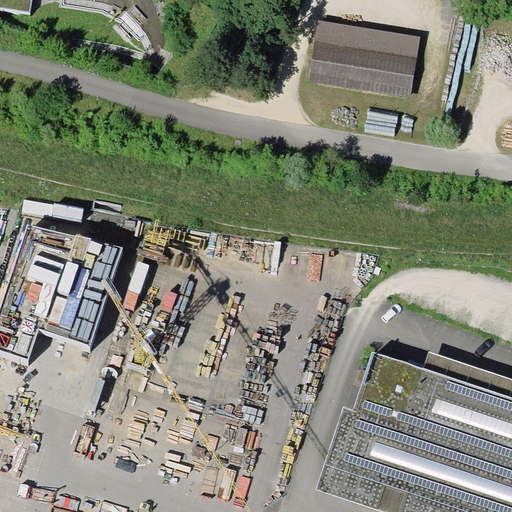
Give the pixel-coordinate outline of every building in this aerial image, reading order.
[(0,0),(0,18),(31,23),(34,0),(0,0)] [(420,44),(319,28),(310,87),(411,103),(420,44)] [(76,236),(28,224),(0,307),(0,350),(28,360),(39,329),(90,346),(123,247),(76,234),(76,236)] [(511,511),(511,396),(424,367),(374,351),(354,409),(344,405),(317,489),(386,511),(511,511)] [(511,379),(429,352),(424,367),(511,396),(511,379)]
